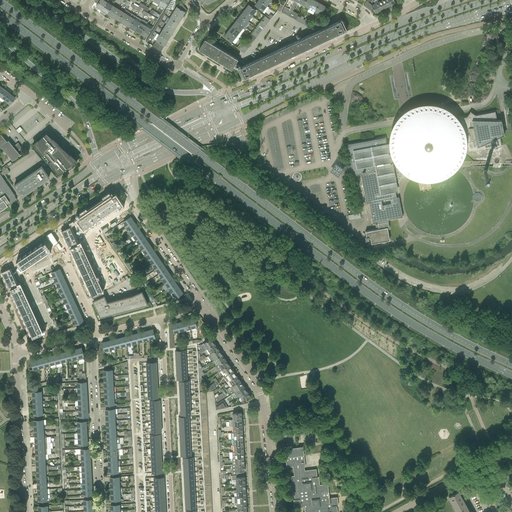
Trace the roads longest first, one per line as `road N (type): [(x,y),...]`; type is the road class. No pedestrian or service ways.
road 1 (trunk): [(511,365),(389,298),(0,1)]
road 2 (trunk): [(0,14),(383,306),(462,352)]
road 3 (secondary): [(233,123),(414,35),(511,6)]
road 4 (secondary): [(463,0),(255,88)]
road 5 (residential): [(275,511),(257,385),(202,307)]
road 6 (trunk): [(213,94),(152,84),(24,0)]
road 7 (residential): [(161,319),(171,511)]
road 8 (residential): [(100,511),(91,336)]
road 9 (residential): [(0,262),(47,231),(96,335)]
road 10 (trunk): [(0,39),(70,98),(100,161)]
road 11 (residential): [(23,511),(15,355)]
road 12 (secondary): [(0,252),(112,176)]
road 13 (residential): [(202,307),(131,197)]
road 14 (secondary): [(214,104),(100,161)]
road 15 (secondary): [(100,161),(0,232)]
road 16 (residential): [(373,28),(261,77)]
road 17 (residential): [(398,511),(469,475),(488,511)]
